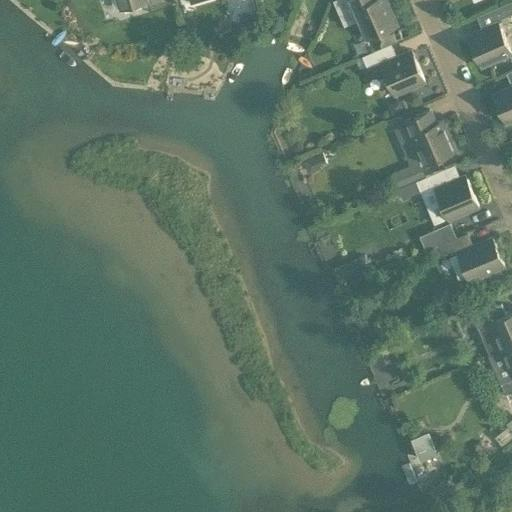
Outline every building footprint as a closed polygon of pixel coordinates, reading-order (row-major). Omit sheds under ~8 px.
[(118,0),(121,9),(146,1),(146,0),(118,0)] [(349,0),(366,39),(397,25),(386,0),(349,0)] [(511,52),(498,21),(467,34),(481,65),(511,52)] [(381,43),(382,47),(391,43),(397,40),(393,32),(383,36),(381,43)] [(396,54),(391,43),(363,55),(368,66),(380,61),(393,92),(424,79),(411,48),(396,54)] [(511,69),(506,72),(511,84),(493,93),(504,121),(511,117),(511,69)] [(405,119),(424,163),(455,150),(442,119),(435,122),(429,109),(405,119)] [(479,205),(465,174),(451,180),(445,168),(416,180),(404,185),(405,185),(408,194),(420,189),(421,191),(434,185),(448,218),(479,205)] [(438,244),(455,236),(449,222),(419,236),(425,250),(430,247),(438,244)] [(504,264),(492,236),(473,245),(467,232),(455,236),(438,244),(430,247),(435,259),(456,249),(469,279),(504,264)] [(489,354),(502,349),(511,344),(511,310),(506,313),(501,303),(472,315),(489,354)] [(408,330),(417,359),(448,349),(439,320),(408,330)] [(511,344),(502,349),(489,354),(506,393),(511,390),(511,344)] [(511,421),(496,431),(501,442),(511,435),(511,421)]
